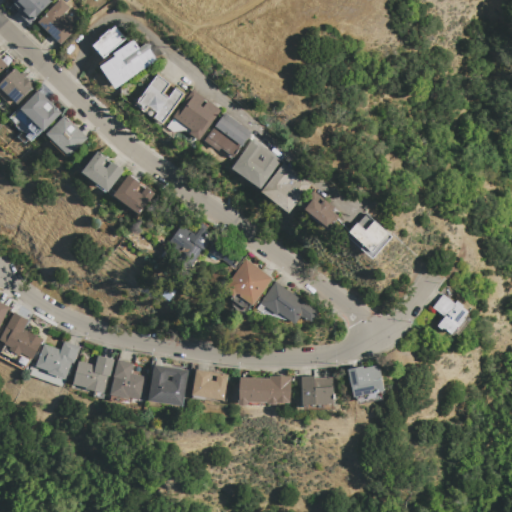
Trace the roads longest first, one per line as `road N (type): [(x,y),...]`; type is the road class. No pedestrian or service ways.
road 1 (residential): [(0,24),(123,142),(383,337)]
road 2 (residential): [(0,275),(75,323),(251,361),(338,358),(400,325),(436,277)]
